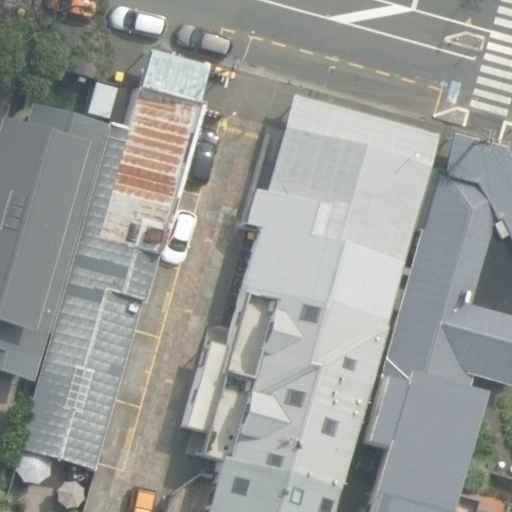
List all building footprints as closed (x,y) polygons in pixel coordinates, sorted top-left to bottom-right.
[(105,125),(14,449),(90,470),(149,260),(151,261),(204,74),(146,57),(137,89),(134,88),(122,130),(105,125)] [(331,511),(435,137),(292,98),(283,131),(271,128),(259,173),(251,170),(238,216),(246,218),(243,227),(258,231),(249,262),(239,259),(221,326),(211,327),(182,430),(203,436),(196,460),(217,466),(204,511),(331,511)] [(0,374),(26,382),(96,129),(22,108),(16,130),(0,125),(0,374)] [(496,221),(511,248),(511,164),(505,151),(453,137),(445,175),(444,179),(474,186),(493,222),(496,221)] [(381,453),(365,511),(446,511),(480,399),(468,395),(473,380),(511,390),(511,248),(496,221),(493,222),(474,186),(444,179),(445,175),(430,171),(414,231),(420,232),(359,446),(381,453)]
